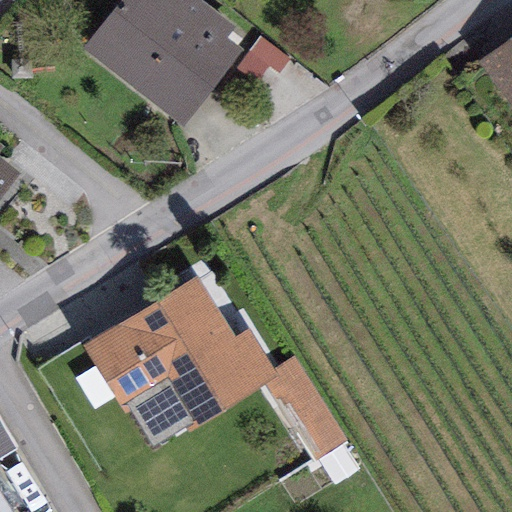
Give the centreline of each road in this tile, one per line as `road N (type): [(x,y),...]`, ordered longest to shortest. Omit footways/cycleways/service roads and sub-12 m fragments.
road 1 (residential): [(472,0),(330,108),(0,319)]
road 2 (residential): [(0,383),(76,511)]
